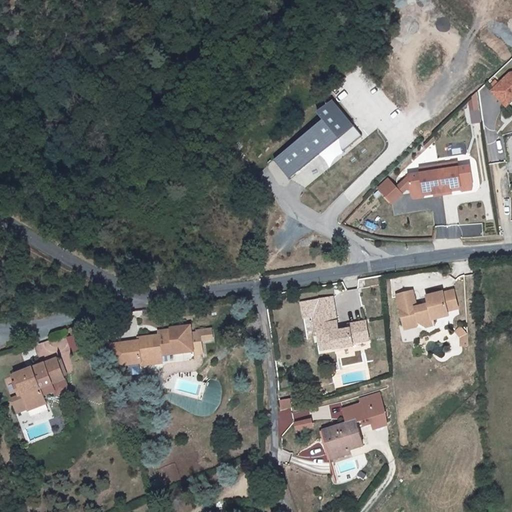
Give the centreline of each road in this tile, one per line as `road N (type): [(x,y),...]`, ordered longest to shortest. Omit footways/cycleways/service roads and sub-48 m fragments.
road 1 (track): [(278,202),(217,174),(147,157),(126,133),(144,0)]
road 2 (unclassified): [(253,286),(289,511)]
road 3 (tertiary): [(146,299),(96,280),(0,218)]
road 4 (unclassified): [(0,326),(39,325),(146,299)]
road 5 (tertiary): [(383,265),(253,286)]
road 6 (tertiary): [(511,248),(383,265)]
road 7 (unclassified): [(383,265),(278,202)]
